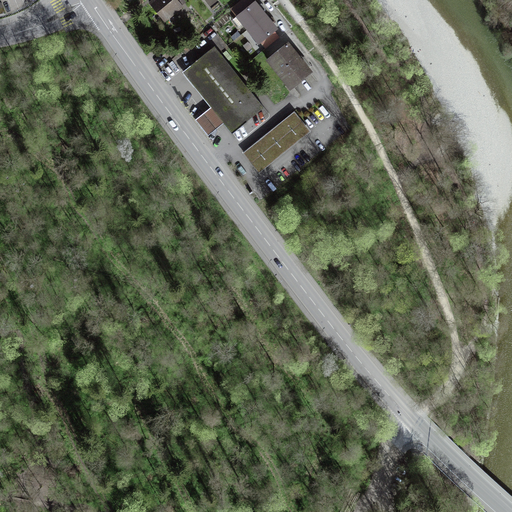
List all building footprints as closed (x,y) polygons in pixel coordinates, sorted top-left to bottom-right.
[(156,0),(153,3),(167,18),(180,6),(175,0),(156,0)] [(256,2),(234,19),(239,25),(244,21),(249,27),(266,13),(256,2)] [(266,13),(249,27),(261,40),(277,27),(266,13)] [(287,43),(271,56),(294,85),(311,73),(287,43)] [(213,47),(190,66),(219,103),(212,108),(231,132),(261,108),(213,47)] [(295,110),(243,152),(259,171),(311,130),(295,110)]
